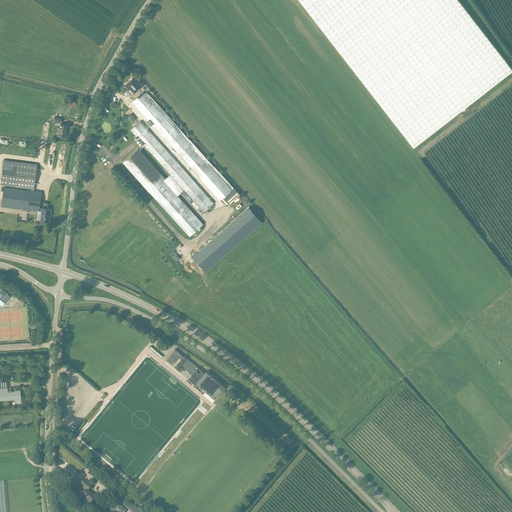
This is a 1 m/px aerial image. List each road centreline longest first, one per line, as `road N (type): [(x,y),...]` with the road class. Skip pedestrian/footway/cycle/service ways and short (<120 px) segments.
road 1 (secondary): [(394,511),(226,354),(62,270)]
road 2 (unclassified): [(58,294),(125,306),(236,371),(380,511)]
road 3 (unclassified): [(62,270),(88,111),(151,0)]
road 4 (unclassified): [(50,511),(46,433),(58,294)]
